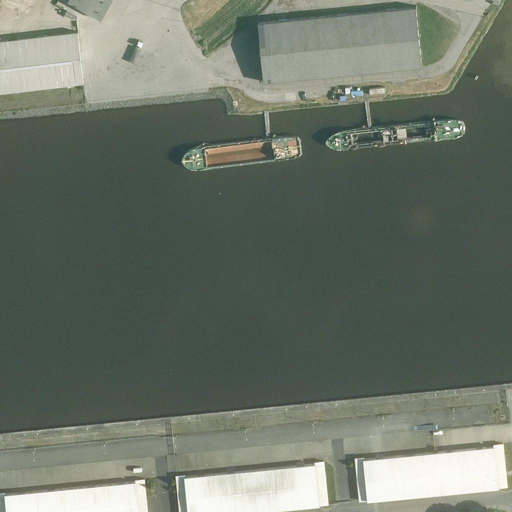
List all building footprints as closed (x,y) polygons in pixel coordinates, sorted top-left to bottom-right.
[(113,0),(67,0),(66,3),(102,21),(113,0)] [(417,9),(259,25),(263,86),(423,69),(417,9)] [(78,34),(0,43),(0,95),(86,85),(78,34)] [(364,457),(355,458),(359,501),(368,500),(369,507),(500,496),(500,487),(508,486),(504,444),(494,444),(494,446),(434,452),(364,458),(364,457)] [(178,477),(176,477),(179,511),(248,511),(329,504),(324,461),(315,462),(315,463),(178,477)] [(148,511),(145,481),(0,495),(0,511),(148,511)]
